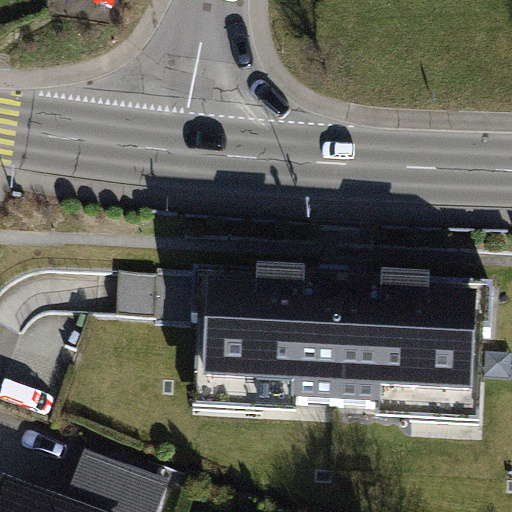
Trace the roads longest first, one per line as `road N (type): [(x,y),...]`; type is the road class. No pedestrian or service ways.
road 1 (primary): [(178,153),(511,170)]
road 2 (primary): [(0,128),(178,153)]
road 3 (residential): [(208,0),(178,153)]
